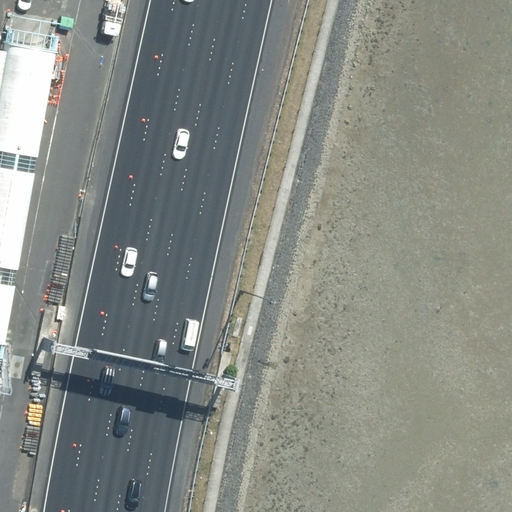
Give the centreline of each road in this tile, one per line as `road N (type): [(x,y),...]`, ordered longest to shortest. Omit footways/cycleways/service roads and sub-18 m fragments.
road 1 (motorway): [(199,0),(131,275)]
road 2 (motorway): [(131,275),(91,511)]
road 3 (motorway): [(131,275),(121,511)]
